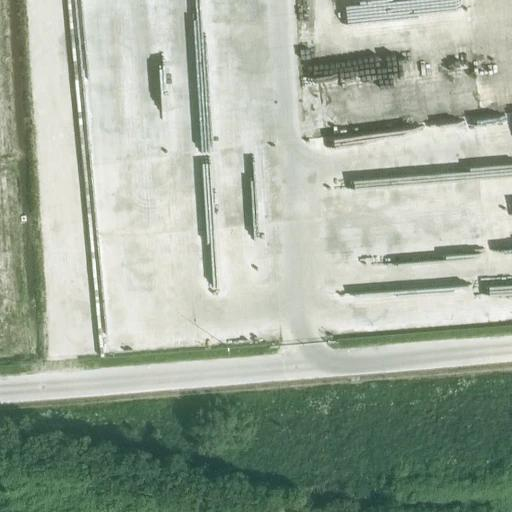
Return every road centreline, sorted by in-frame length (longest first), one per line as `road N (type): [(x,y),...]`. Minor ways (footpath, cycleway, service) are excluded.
road 1 (unclassified): [(0,387),(511,348)]
road 2 (unknown): [(93,0),(118,378)]
road 3 (unknown): [(219,0),(234,162),(239,369)]
road 4 (unknown): [(293,172),(511,148)]
road 5 (unknown): [(293,172),(295,254),(283,365)]
road 6 (unknown): [(280,0),(293,172)]
